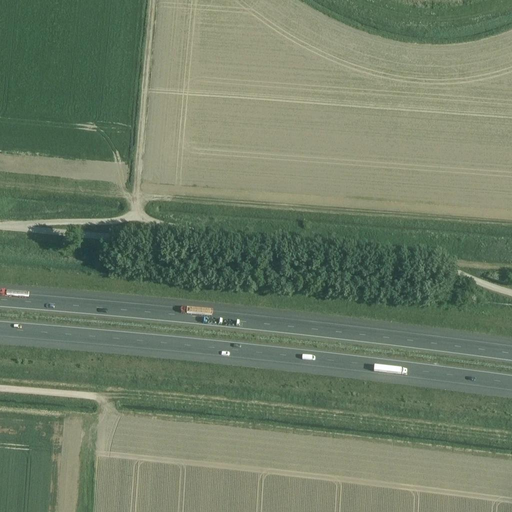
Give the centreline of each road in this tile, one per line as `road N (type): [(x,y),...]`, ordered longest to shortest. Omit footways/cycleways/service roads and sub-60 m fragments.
road 1 (motorway): [(511,354),(0,300)]
road 2 (motorway): [(0,330),(511,384)]
road 3 (track): [(151,0),(134,217)]
